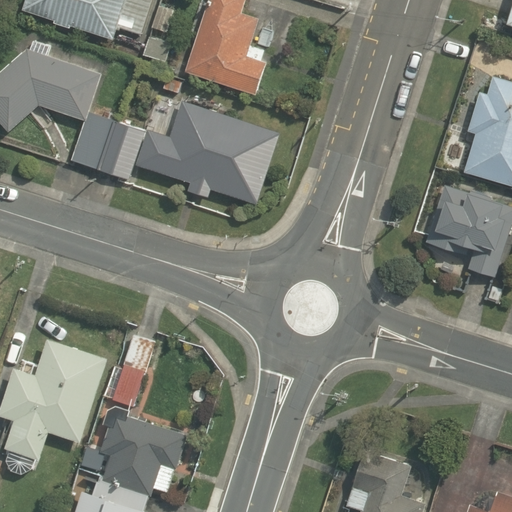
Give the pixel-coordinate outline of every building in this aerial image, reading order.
[(30,0),(27,12),(109,41),(116,20),(144,29),(153,0),(30,0)] [(249,0),(211,0),(187,73),(256,96),(268,61),(247,54),(260,14),(246,9),(249,0)] [(22,47),(0,67),(0,116),(11,131),(42,102),(86,116),(73,160),(133,179),(135,173),(160,181),(163,172),(235,194),(256,123),(157,93),(145,129),(87,111),(100,71),(22,47)] [(511,78),(493,73),(487,92),(480,89),(467,128),(480,133),(468,172),(511,186),(511,78)] [(511,232),(511,200),(449,179),(428,242),(457,251),(460,242),(476,247),(469,268),(497,278),(511,232)] [(159,337),(130,328),(70,511),(144,511),(152,487),(173,494),(192,434),(134,414),(159,337)] [(111,355),(48,333),(38,370),(14,362),(0,402),(0,415),(16,421),(8,444),(43,456),(52,429),(82,439),(111,355)] [(415,463),(373,449),(363,445),(345,498),(366,505),(363,511),(424,511),(428,503),(404,495),(415,463)] [(511,511),(511,491),(497,487),(491,506),(472,499),(467,511),(511,511)]
